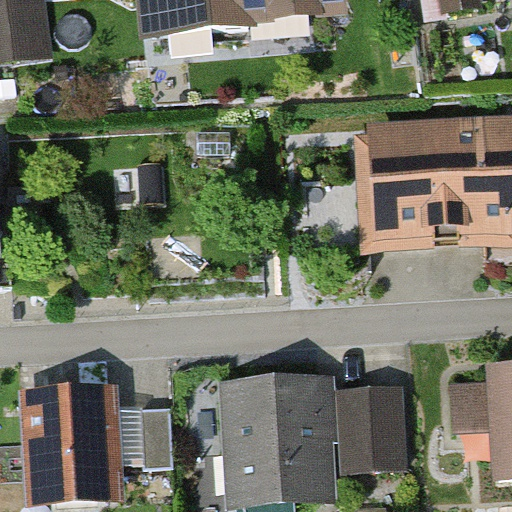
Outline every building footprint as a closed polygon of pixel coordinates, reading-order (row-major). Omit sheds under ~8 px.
[(234,0),(135,0),(139,58),(238,52),(234,0)] [(340,0),(241,0),(243,21),(342,14),(340,0)] [(481,0),(438,0),(443,28),(485,21),(481,0)] [(46,5),(0,9),(0,73),(53,68),(46,5)] [(511,133),(361,137),(364,245),(511,240),(511,133)] [(511,377),(485,378),(487,497),(511,496),(511,377)] [(415,390),(347,390),(348,477),(415,476),(415,390)] [(336,511),(335,391),(220,392),(221,511),(336,511)] [(124,511),(120,403),(24,407),(28,511),(124,511)]
